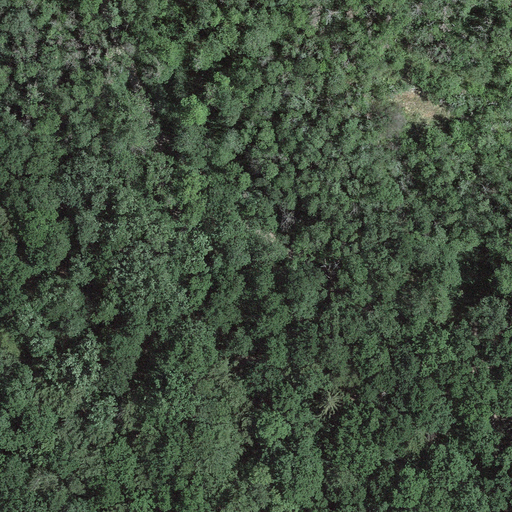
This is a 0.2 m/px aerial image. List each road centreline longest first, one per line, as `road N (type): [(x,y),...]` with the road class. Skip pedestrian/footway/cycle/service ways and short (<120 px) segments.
road 1 (track): [(101,0),(214,296),(353,511)]
road 2 (track): [(511,443),(467,386),(254,223),(187,154),(131,73)]
